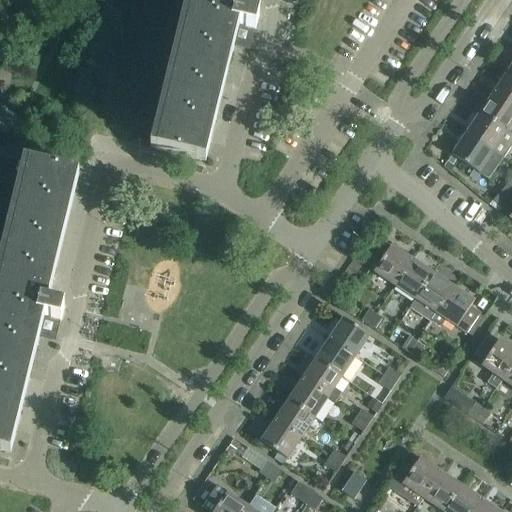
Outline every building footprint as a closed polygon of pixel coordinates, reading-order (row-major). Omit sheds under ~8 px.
[(186,0),(153,136),(159,137),(156,150),(200,161),(203,147),(209,149),(235,40),(247,43),(251,29),(255,30),(259,16),(248,13),(248,14),(242,13),(245,0),(186,0)] [(494,94),(511,106),(511,76),(507,73),(494,94)] [(480,113),(511,134),(511,106),(494,94),(480,113)] [(511,146),(511,134),(480,113),(466,134),(494,152),(504,159),(511,146)] [(451,156),(479,174),(494,152),(466,134),(451,156)] [(29,163),(26,179),(20,178),(0,258),(0,450),(5,452),(8,439),(14,440),(41,332),(53,335),(56,320),(61,321),(64,307),(53,304),(53,305),(48,304),(75,191),(69,190),(73,174),(29,163)] [(504,184),(491,200),(493,201),(502,209),(511,197),(511,190),(507,186),(504,184)] [(392,247),(374,273),(396,287),(413,261),(392,247)] [(416,301),(434,275),(413,261),(396,287),(416,301)] [(436,314),(453,288),(434,275),(416,301),(436,314)] [(470,308),(474,302),(453,288),(436,314),(432,320),(441,327),(445,320),(467,335),(480,315),(470,308)] [(369,310),(361,322),(369,327),(377,315),(369,310)] [(377,332),(385,320),(377,315),(369,327),(377,332)] [(369,337),(343,319),(329,340),(355,358),(369,337)] [(410,337),(402,349),(409,354),(417,342),(410,337)] [(355,358),(329,340),(316,360),(342,378),(355,358)] [(511,349),(499,341),(482,367),(503,381),(511,367),(511,349)] [(417,359),(425,347),(417,342),(409,354),(417,359)] [(341,394),(334,390),(342,378),(316,360),(301,382),(328,399),(335,404),(341,394)] [(439,364),(434,371),(444,378),(451,368),(444,363),(439,364)] [(511,387),(511,367),(503,381),(511,387)] [(400,377),(388,369),(383,377),(395,384),(400,377)] [(378,384),(390,392),(395,384),(383,377),(378,384)] [(328,399),(301,382),(288,402),(314,420),(328,399)] [(451,387),(443,399),(455,407),(463,396),(451,387)] [(373,399),(367,408),(377,414),(383,405),(373,399)] [(314,420),(288,402),(275,422),(301,439),(314,420)] [(476,404),(468,416),(475,421),(483,409),(476,404)] [(483,426),(491,415),(483,409),(475,421),(483,426)] [(372,419),(360,411),(355,418),(367,426),(372,419)] [(351,425),(362,433),(367,426),(355,418),(351,425)] [(261,443),(287,460),(301,439),(275,422),(261,443)] [(346,458),(334,450),(329,458),(341,466),(346,458)] [(324,466),(336,473),(341,466),(329,458),(324,466)] [(414,469),(406,463),(389,489),(418,509),(423,500),(441,473),(420,459),(414,469)] [(267,462),(259,474),(266,479),(274,467),(267,462)] [(274,484),(282,473),(274,467),(266,479),(274,484)] [(354,473),(342,492),(348,496),(354,500),(366,481),(354,473)] [(441,473),(423,500),(441,511),(444,511),(461,487),(441,473)] [(461,487),(444,511),(473,511),(481,501),(461,487)] [(200,490),(195,496),(203,502),(208,495),(200,490)] [(308,490),(300,501),(307,506),(315,495),(308,490)] [(227,493),(214,511),(243,511),(247,507),(227,493)] [(315,511),(323,500),(315,495),(307,506),(315,511)] [(498,511),(481,501),(473,511),(498,511)]
